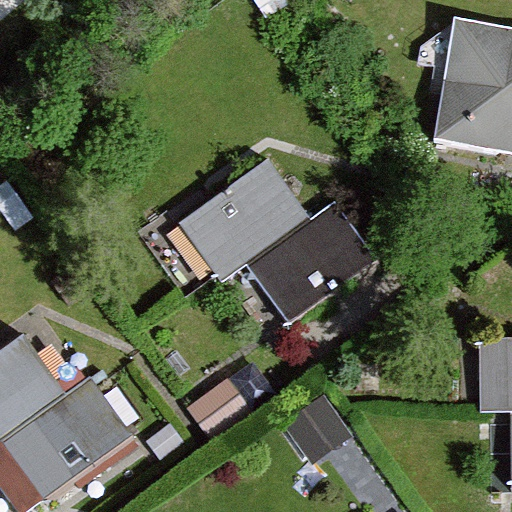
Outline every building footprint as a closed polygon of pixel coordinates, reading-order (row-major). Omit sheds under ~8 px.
[(511,27),(453,18),(434,141),(511,153),(511,27)] [(311,219),(266,159),(178,223),(224,286),(247,270),(287,325),(379,257),(337,200),(311,219)] [(23,336),(0,351),(0,488),(16,511),(24,511),(133,435),(91,376),(65,395),(23,336)] [(511,337),(481,337),(482,413),(511,413),(511,483),(511,337)] [(287,416),(318,455),(357,425),(325,386),(287,416)] [(395,511),(387,500),(369,511),(395,511)]
